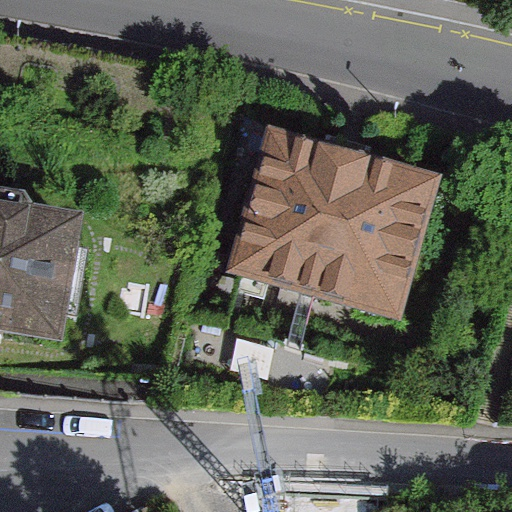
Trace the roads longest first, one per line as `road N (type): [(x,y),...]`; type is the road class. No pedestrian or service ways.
road 1 (residential): [(511,469),(129,452),(0,474)]
road 2 (residential): [(100,0),(511,92)]
